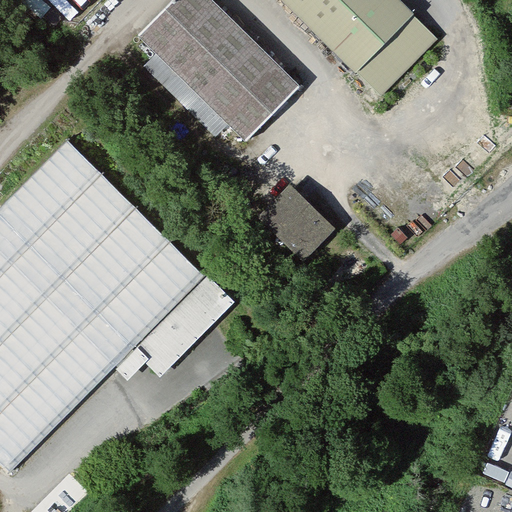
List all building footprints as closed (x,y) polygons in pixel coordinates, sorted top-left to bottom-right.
[(77,0),(86,9),(94,0),(77,0)] [(297,86),(212,0),(170,0),(138,32),(243,139),(297,86)] [(394,0),(280,0),(379,95),(434,38),(394,0)] [(24,454),(55,424),(107,373),(113,367),(116,371),(134,354),(131,350),(203,279),(67,140),(0,205),(0,468),(5,473),(24,454)] [(265,209),(297,242),(308,231),(307,227),(276,197),(265,209)] [(288,250),(297,242),(265,209),(256,219),(288,250)] [(206,282),(137,351),(147,361),(153,354),(161,363),(225,300),(206,282)] [(147,361),(137,351),(134,354),(152,372),(161,363),(153,354),(147,361)]
